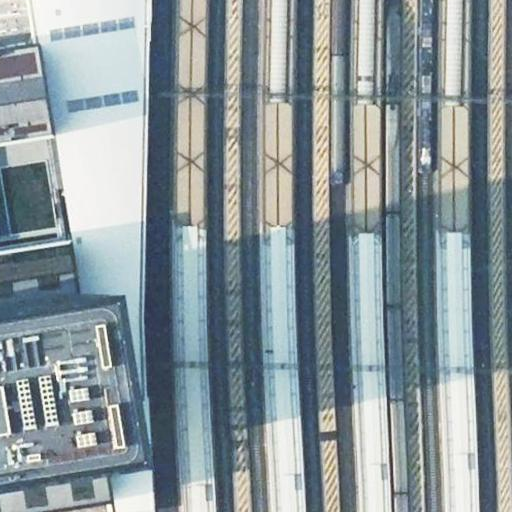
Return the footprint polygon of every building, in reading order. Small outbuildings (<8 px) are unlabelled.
[(0,0),(0,44),(36,39),(29,0),(0,0)] [(29,0),(36,39),(52,140),(67,246),(73,297),(99,472),(104,511),(120,511),(142,510),(142,508),(150,507),(144,396),(143,396),(140,319),(141,319),(141,300),(142,197),(144,27),(144,0),(29,0)] [(176,0),(174,112),(173,451),(177,511),(210,511),(208,487),(202,231),(205,54),(206,0),(176,0)] [(262,0),(259,131),(264,385),(267,511),(304,511),(304,484),(294,287),(292,77),(294,0),(262,0)] [(350,0),(349,224),(351,409),(355,511),(391,511),(391,468),(381,231),(383,0),(350,0)] [(439,0),(440,95),(434,296),(441,511),(478,511),(477,451),(470,235),(468,97),(470,0),(439,0)] [(0,307),(73,297),(67,246),(0,256),(0,147),(52,140),(36,39),(0,44),(0,307)] [(73,297),(0,307),(0,486),(99,472),(73,297)]
